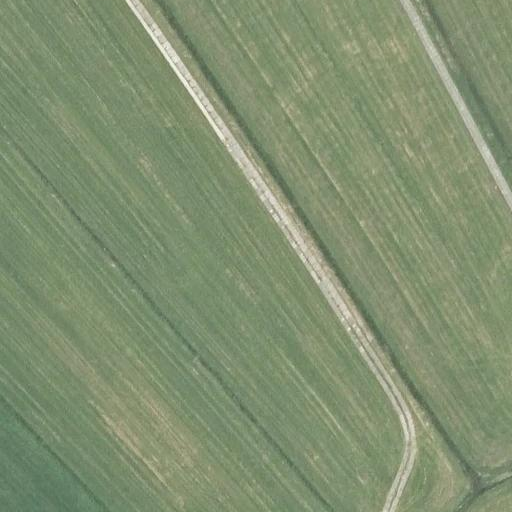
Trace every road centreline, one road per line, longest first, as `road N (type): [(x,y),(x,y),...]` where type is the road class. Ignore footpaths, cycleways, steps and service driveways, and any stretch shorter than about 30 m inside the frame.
road 1 (track): [(388,511),(409,457),(401,406),(128,0)]
road 2 (track): [(511,206),(407,0)]
